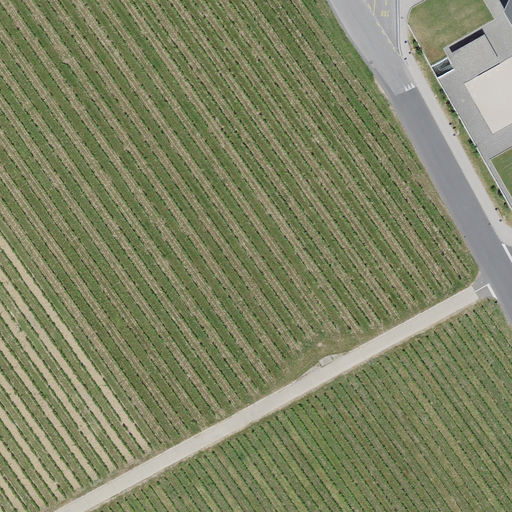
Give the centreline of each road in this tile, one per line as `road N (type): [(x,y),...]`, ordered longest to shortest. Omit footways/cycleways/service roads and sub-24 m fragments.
road 1 (track): [(74,511),(508,277)]
road 2 (tertiary): [(349,0),(511,283)]
